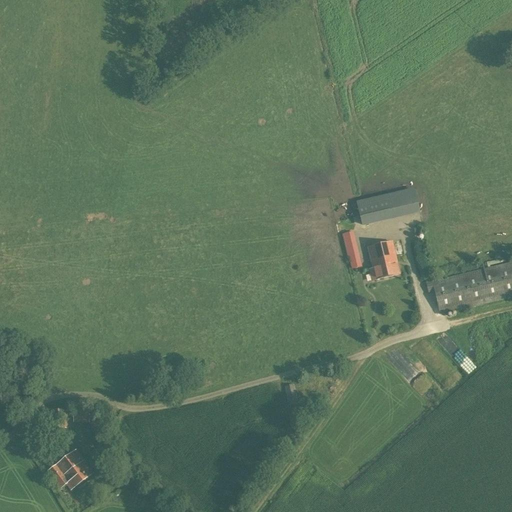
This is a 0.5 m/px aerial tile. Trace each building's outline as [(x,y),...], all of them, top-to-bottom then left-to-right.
[(413,188),(355,201),(360,225),(419,211),(413,188)] [(353,232),(343,235),(348,259),(350,259),(352,269),(361,267),(353,232)] [(368,270),(371,282),(400,275),(392,242),(367,248),(372,269),(368,270)] [(511,262),(426,284),(428,294),(434,292),(439,316),(511,298),(511,262)] [(284,386),(288,406),(298,404),(294,385),(291,385),(284,386)] [(153,387),(153,397),(165,396),(165,386),(153,387)] [(73,410),(73,422),(89,422),(91,422),(97,432),(103,427),(93,413),(89,415),(89,410),(73,410)] [(48,411),(49,430),(68,429),(67,411),(48,411)] [(48,472),(61,489),(67,485),(71,491),(93,474),(76,451),(48,472)]
